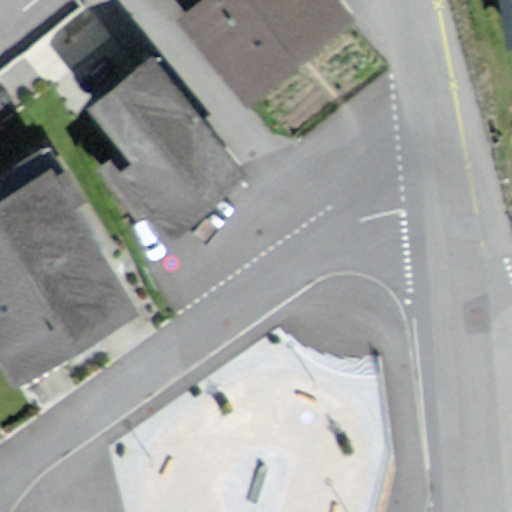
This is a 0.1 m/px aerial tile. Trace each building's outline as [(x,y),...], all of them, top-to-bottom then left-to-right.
[(78,0),(0,0),(0,72),(83,7),(78,0)] [(334,0),(202,0),(186,13),(258,108),(359,31),(334,0)] [(511,0),(503,0),(509,46),(511,46),(511,0)] [(153,53),(78,116),(180,237),(255,174),(153,53)] [(58,170),(0,202),(0,357),(18,388),(142,319),(58,170)]
